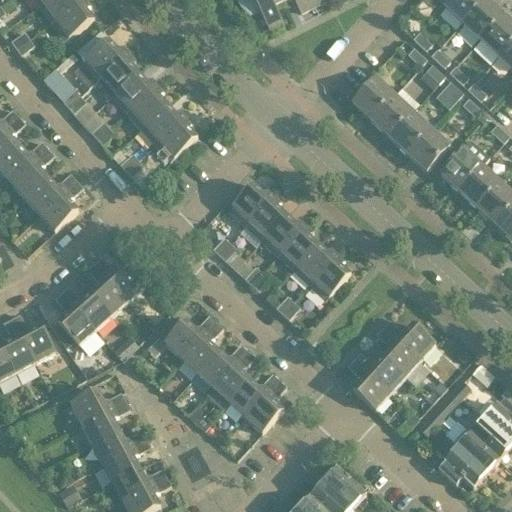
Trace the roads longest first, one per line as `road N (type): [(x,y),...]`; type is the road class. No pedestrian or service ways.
road 1 (tertiary): [(511,337),(281,126)]
road 2 (residential): [(349,412),(169,238)]
road 3 (residential): [(132,205),(0,63)]
road 4 (tertiary): [(281,126),(160,0)]
road 5 (residential): [(387,0),(281,126)]
road 6 (residential): [(0,302),(76,255),(132,205)]
road 7 (residential): [(169,238),(281,126)]
road 8 (residential): [(457,511),(349,412)]
road 9 (residential): [(250,511),(349,412)]
